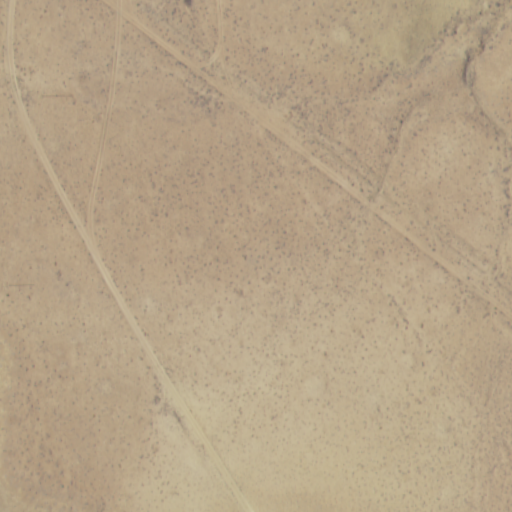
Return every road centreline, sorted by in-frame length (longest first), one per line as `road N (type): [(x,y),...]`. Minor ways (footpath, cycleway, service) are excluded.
road 1 (residential): [(248,511),(97,263),(26,122),(5,53),(11,0)]
road 2 (track): [(511,320),(108,0)]
